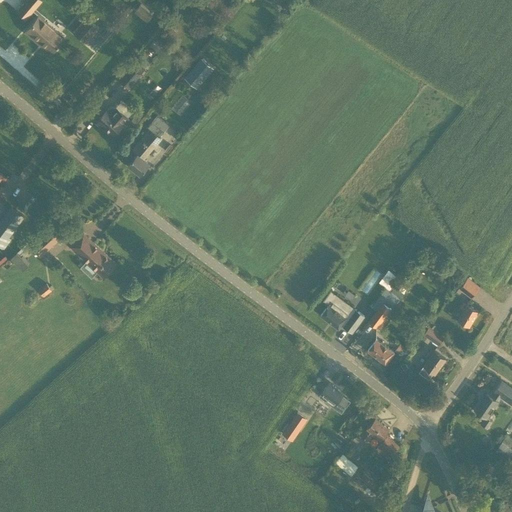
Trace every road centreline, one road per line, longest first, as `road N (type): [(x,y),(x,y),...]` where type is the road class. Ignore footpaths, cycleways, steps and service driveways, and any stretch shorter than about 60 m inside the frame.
road 1 (unclassified): [(425,432),(392,397),(139,207),(0,88)]
road 2 (unclassified): [(425,432),(511,306)]
